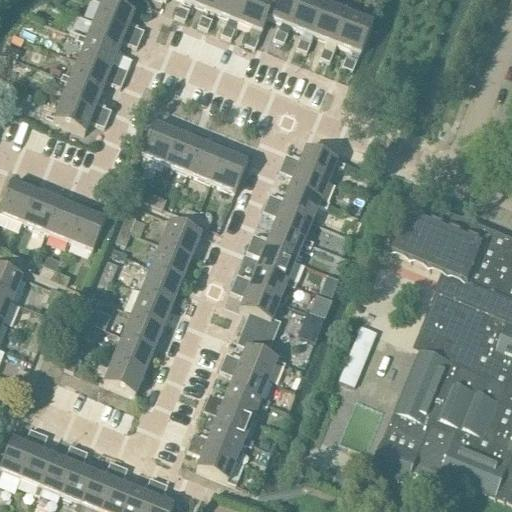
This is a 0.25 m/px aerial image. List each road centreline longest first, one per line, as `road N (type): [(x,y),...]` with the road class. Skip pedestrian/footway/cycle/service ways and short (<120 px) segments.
road 1 (residential): [(45,417),(150,457),(285,106)]
road 2 (residential): [(285,106),(145,51),(88,187),(4,154),(0,164)]
road 3 (residential): [(455,175),(285,106)]
